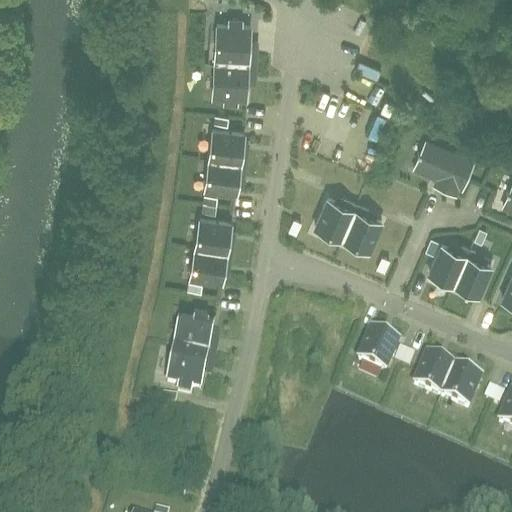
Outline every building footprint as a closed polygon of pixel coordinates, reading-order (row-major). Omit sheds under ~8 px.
[(252,29),(218,27),(215,103),(249,104),(252,29)] [(248,133),(214,129),(206,189),(240,193),(248,133)] [(424,139),(410,167),(434,178),(431,184),(456,196),(472,161),(424,139)] [(511,177),(499,205),(511,210),(511,177)] [(214,216),(217,197),(204,195),(202,214),(214,216)] [(383,221),(329,198),(315,229),(369,252),(383,221)] [(234,221),(202,216),(192,277),(224,283),(234,221)] [(496,268),(442,244),(429,275),(483,299),(496,268)] [(511,272),(501,298),(511,303),(511,272)] [(212,321),(180,315),(165,389),(198,395),(212,321)] [(389,370),(402,339),(371,326),(358,357),(389,370)] [(471,407),(484,377),(426,352),(413,382),(471,407)] [(165,369),(155,368),(154,385),(164,386),(165,369)] [(511,426),(511,388),(499,421),(511,426)]
